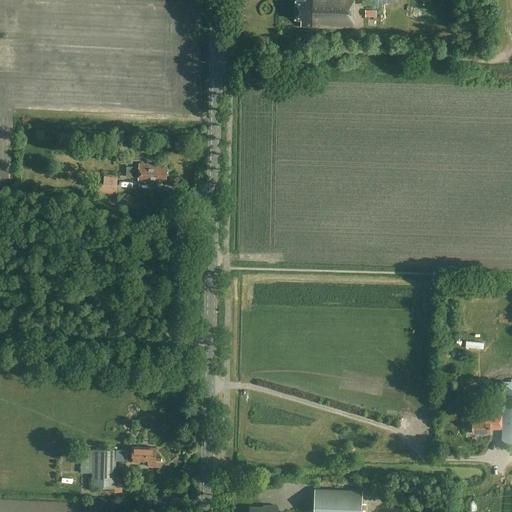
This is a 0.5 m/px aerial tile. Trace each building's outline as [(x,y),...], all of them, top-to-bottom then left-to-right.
[(353,28),(353,0),(304,0),(305,0),(296,0),(295,0),(295,19),(301,19),(301,27),(353,28)] [(463,106),(449,107),(449,114),(464,113),(463,106)] [(98,150),(100,140),(87,139),(86,149),(98,150)] [(166,180),(167,167),(156,166),(156,164),(139,164),(138,180),(157,181),(157,180),(166,180)] [(116,195),(117,186),(103,185),(96,185),(96,194),(116,195)] [(502,416),(490,416),(486,416),(486,414),(471,414),(466,417),(466,426),(472,426),(472,433),(490,433),(490,429),(502,429),(502,438),(510,446),(510,448),(511,447),(511,379),(511,380),(511,382),(502,382),(502,416)] [(155,458),(156,448),(139,447),(139,451),(132,451),(132,459),(139,459),(139,461),(148,461),(148,466),(161,467),(161,458),(155,458)] [(82,471),(92,471),(92,486),(121,487),(122,477),(115,477),(115,461),(127,461),(128,450),(116,449),(116,450),(93,449),(93,452),(83,452),(82,471)] [(361,511),(362,491),(315,490),(313,511),(361,511)]
